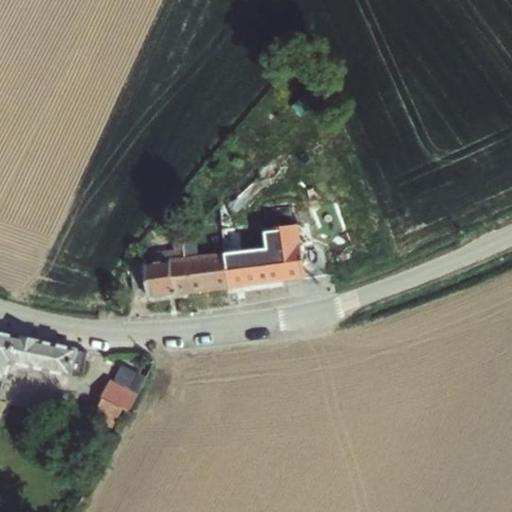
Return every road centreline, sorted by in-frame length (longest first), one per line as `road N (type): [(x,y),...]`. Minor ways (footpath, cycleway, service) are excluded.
road 1 (unclassified): [(0,309),(101,329),(253,322),(353,301),(511,237)]
road 2 (track): [(178,330),(73,511)]
